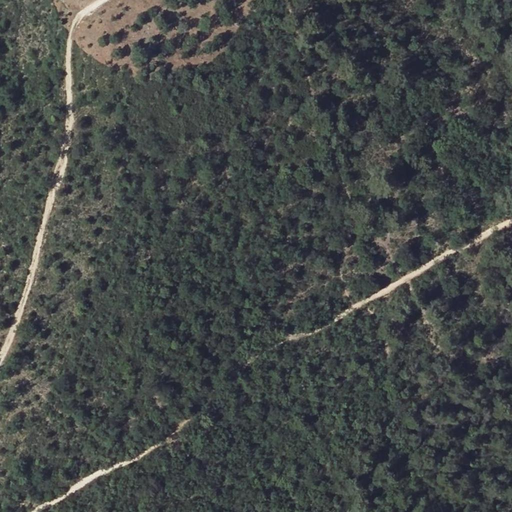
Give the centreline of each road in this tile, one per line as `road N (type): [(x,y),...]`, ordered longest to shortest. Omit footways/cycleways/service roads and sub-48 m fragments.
road 1 (track): [(38,511),(168,438),(236,367),(268,347),(305,336),(511,222)]
road 2 (track): [(106,0),(79,17),(71,35),(68,136),(0,361)]
